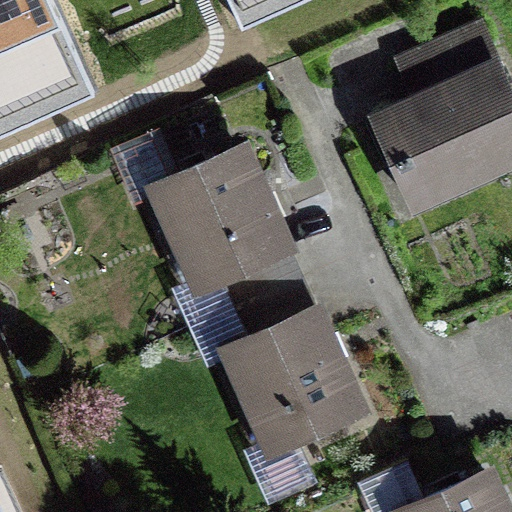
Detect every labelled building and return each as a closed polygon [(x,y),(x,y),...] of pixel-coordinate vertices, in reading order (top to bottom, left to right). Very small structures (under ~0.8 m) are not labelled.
[(0,0),(0,138),(92,96),(49,0),(0,0)] [(228,0),(243,32),(316,0),(228,0)] [(511,96),(480,24),(426,48),(440,80),(373,110),(414,203),(508,162),(495,134),(511,126),(511,96)] [(241,144),(158,181),(204,284),(219,277),(232,305),(291,279),(278,251),(287,247),(241,144)] [(245,335),(229,342),(275,445),(358,409),(313,306),(304,310),(291,279),(232,305),(245,335)] [(504,511),(486,470),(404,506),(406,511),(504,511)]
